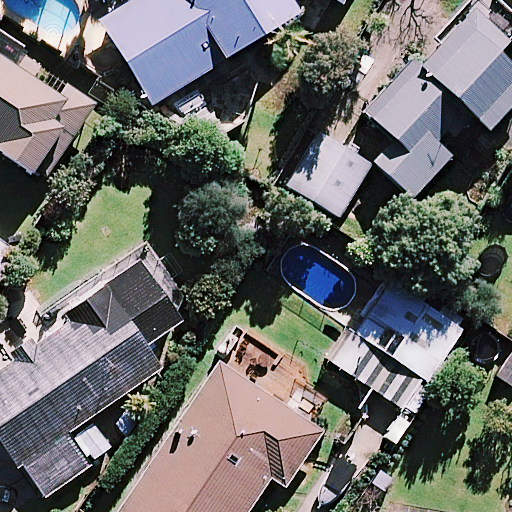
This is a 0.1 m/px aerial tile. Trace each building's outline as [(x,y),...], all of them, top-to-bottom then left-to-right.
[(343,0),(138,0),(97,25),(148,109),(296,21),(279,0),(322,0),(338,9),(343,0)] [(511,36),(511,23),(484,0),(473,0),(409,76),(402,71),(361,120),(393,147),(373,172),(410,203),(474,128),(485,137),(511,104),(511,80),(490,63),(511,36)] [(26,65),(0,46),(0,155),(29,176),(54,142),(64,149),(88,116),(53,91),(47,100),(16,78),(26,65)] [(367,169),(315,138),(285,189),(336,220),(367,169)] [(178,323),(135,267),(0,370),(0,447),(42,502),(109,450),(88,423),(156,371),(141,351),(178,323)] [(407,415),(430,379),(348,325),(324,362),(407,415)] [(327,395),(237,334),(117,511),(247,511),(267,482),(282,491),(319,436),(306,427),(327,395)]
